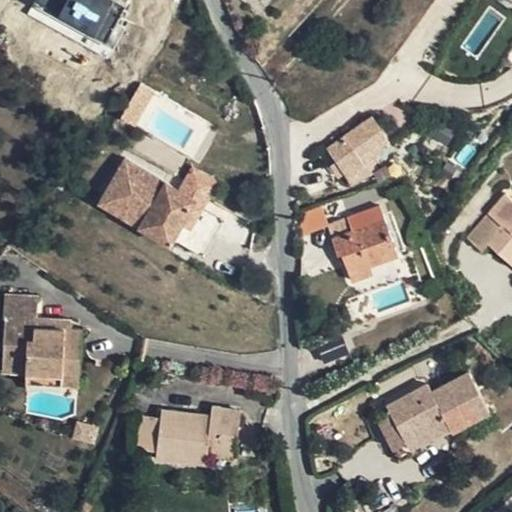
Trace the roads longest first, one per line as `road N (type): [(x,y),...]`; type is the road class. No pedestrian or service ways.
road 1 (residential): [(317,511),(287,384),(272,123),(211,0)]
road 2 (unknown): [(272,123),(327,109),(409,56),(467,72),(511,64)]
